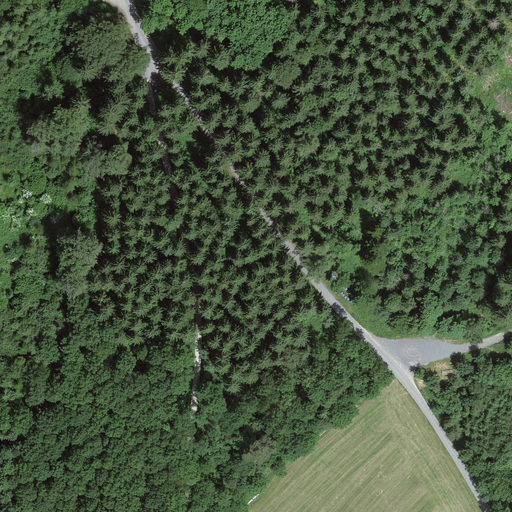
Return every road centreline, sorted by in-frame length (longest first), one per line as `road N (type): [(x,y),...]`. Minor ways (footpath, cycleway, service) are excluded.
road 1 (track): [(487,511),(397,362),(335,302),(152,72),(123,0)]
road 2 (track): [(182,511),(202,288),(152,72)]
